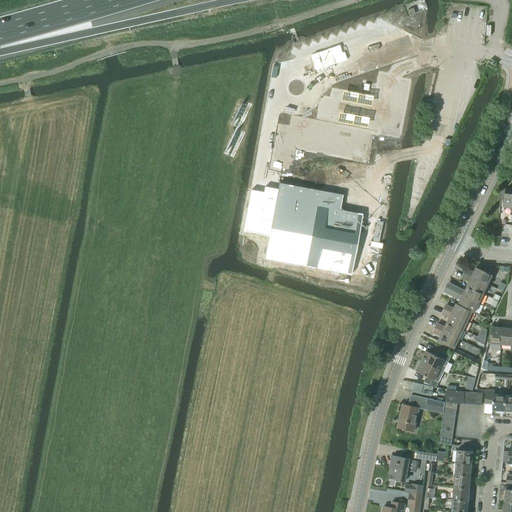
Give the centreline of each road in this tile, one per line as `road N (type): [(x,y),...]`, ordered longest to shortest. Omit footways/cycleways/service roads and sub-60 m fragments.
road 1 (tertiary): [(358,511),(382,404),(454,242)]
road 2 (motorway): [(0,40),(93,32),(236,0)]
road 3 (tertiary): [(454,242),(511,126)]
